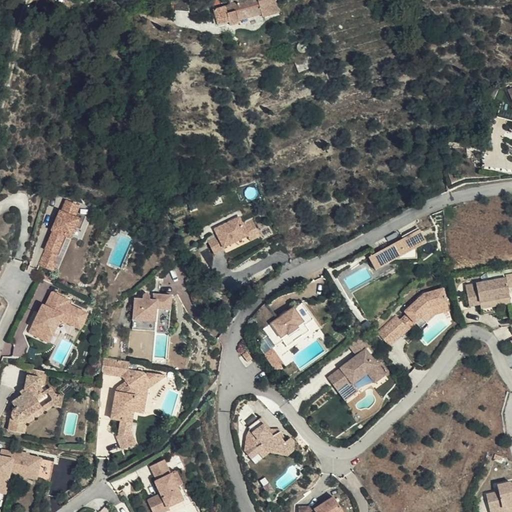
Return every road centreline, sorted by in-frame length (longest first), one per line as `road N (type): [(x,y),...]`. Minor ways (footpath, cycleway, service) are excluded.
road 1 (residential): [(230,378),(274,394),(321,450),(336,455),(354,453),(398,414),(467,332),(494,343),(511,384)]
road 2 (residential): [(230,378),(234,338),(259,300),(310,263),(441,201),(511,188)]
road 3 (residential): [(250,511),(223,422),(230,378)]
